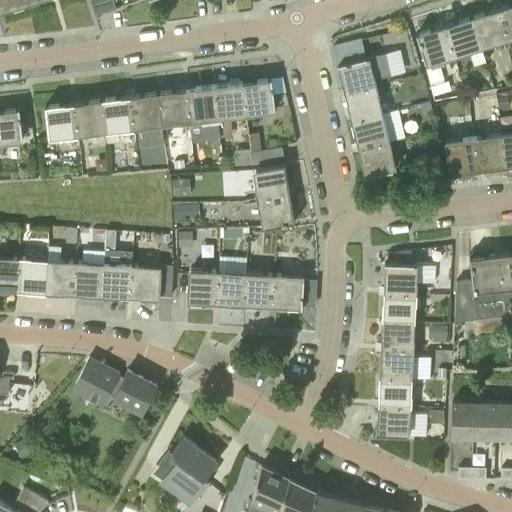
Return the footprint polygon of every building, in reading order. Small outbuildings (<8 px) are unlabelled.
[(0,0),(0,11),(26,3),(25,0),(0,0)] [(113,0),(89,0),(94,14),(116,7),(113,0)] [(508,38),(511,36),(511,3),(498,8),(508,38)] [(481,47),(508,38),(498,8),(471,17),(481,47)] [(454,55),(481,47),(471,17),(444,25),(454,55)] [(425,64),(454,55),(444,25),(417,33),(417,32),(416,32),(425,64)] [(381,32),(360,35),(362,52),(383,50),(381,32)] [(345,92),(376,85),(369,57),(366,58),(366,57),(337,64),(337,65),(339,65),(345,92)] [(242,82),(246,113),(274,110),(274,107),(275,107),(271,78),(270,78),(270,79),(242,82)] [(218,117),(246,113),(242,82),(214,86),(218,117)] [(352,121),(382,113),(376,85),(345,92),(352,121)] [(190,120),(218,117),(214,86),(186,89),(190,120)] [(162,123),(190,120),(186,89),(158,92),(162,123)] [(134,127),(162,123),(158,92),(130,96),(134,127)] [(508,105),(507,92),(496,94),(498,107),(508,105)] [(495,106),(493,95),(485,96),(487,107),(495,106)] [(106,130),(134,127),(130,96),(102,99),(106,130)] [(78,134),(106,130),(102,99),(74,102),(78,134)] [(49,137),(78,134),(74,102),(46,106),(46,105),(45,105),(49,137)] [(22,137),(19,108),(18,108),(18,109),(0,111),(0,143),(22,141),(22,137)] [(358,148),(389,140),(382,113),(352,121),(358,148)] [(506,165),(511,163),(511,130),(502,132),(506,165)] [(478,168),(506,165),(502,132),(474,136),(478,168)] [(450,172),(478,168),(474,136),(444,139),(449,173),(450,173),(450,172)] [(389,140),(358,148),(365,175),(364,175),(364,176),(393,169),(392,168),(395,168),(389,140)] [(250,151),(251,163),(284,157),(281,146),(250,151)] [(235,164),(251,163),(250,151),(250,148),(250,147),(232,149),(235,164)] [(184,166),(183,158),(174,159),(175,168),(184,166)] [(257,197),(288,192),(284,164),(285,164),(285,163),(252,168),(257,197)] [(189,194),(189,177),(173,177),(173,194),(189,194)] [(257,197),(262,227),(295,221),(294,220),(293,220),(288,192),(257,197)] [(189,217),(189,202),(173,202),(173,217),(189,217)] [(192,246),(192,230),(178,230),(178,246),(192,246)] [(30,244),(29,255),(56,256),(57,245),(30,244)] [(79,248),(78,259),(129,259),(129,248),(79,248)] [(511,252),(498,254),(502,285),(505,313),(511,312),(511,252)] [(472,283),(472,286),(476,317),(505,313),(502,285),(498,254),(470,258),(470,256),(469,257),(472,283)] [(0,288),(17,290),(20,256),(0,255),(0,288)] [(17,290),(45,292),(48,258),(20,256),(17,290)] [(45,292),(73,293),(76,260),(48,258),(45,292)] [(73,293),(102,295),(104,262),(76,260),(73,293)] [(384,291),(415,293),(417,264),(414,264),(414,263),(384,261),(384,263),(385,263),(384,291)] [(102,295),(130,297),(132,263),(104,262),(102,295)] [(132,263),(130,297),(159,299),(161,265),(132,263)] [(188,299),(216,301),(218,270),(189,268),(187,300),(188,300),(188,299)] [(216,301),(244,303),(246,271),(218,270),(216,301)] [(244,303),(272,304),(274,273),(246,271),(244,303)] [(274,273),(272,304),(300,306),(300,307),(302,307),(304,278),(303,278),(303,275),(274,273)] [(472,286),(472,283),(456,285),(454,319),(476,317),(472,286)] [(383,319),(414,321),(415,293),(384,291),(383,319)] [(381,347),(413,350),(414,321),(383,319),(381,347)] [(446,342),(447,325),(429,323),(427,340),(446,342)] [(380,376),(411,377),(413,350),(381,347),(380,376)] [(89,356),(73,386),(103,402),(108,393),(113,395),(123,376),(118,373),(119,371),(89,356)] [(446,378),(447,368),(438,367),(437,377),(446,378)] [(124,417),(130,405),(142,411),(157,384),(127,369),(123,376),(113,395),(108,393),(103,402),(101,406),(124,417)] [(2,376),(0,375),(0,392),(8,393),(7,412),(34,413),(69,375),(2,372),(2,376)] [(379,404),(410,405),(411,377),(380,376),(379,404)] [(451,435),(472,436),(473,400),(452,399),(451,435)] [(472,436),(494,437),(495,401),(473,400),(472,436)] [(494,437),(511,437),(511,401),(495,401),(494,437)] [(410,405),(379,404),(377,432),(376,432),(376,433),(405,434),(409,434),(410,405)] [(442,422),(442,408),(430,408),(430,422),(442,422)] [(38,446),(31,433),(11,443),(18,456),(38,446)] [(187,503),(194,495),(208,480),(204,476),(216,460),(184,434),(167,456),(174,462),(159,481),(187,503)] [(280,511),(289,477),(261,463),(251,499),(247,511),(280,511)] [(458,476),(472,477),(472,466),(458,466),(458,476)] [(472,466),(472,477),(485,477),(486,466),(472,466)] [(501,478),(511,478),(511,467),(501,467),(501,478)] [(310,511),(315,490),(289,477),(280,511),(310,511)] [(0,511),(39,511),(40,511),(41,510),(49,503),(47,499),(24,486),(12,506),(0,499),(0,511)] [(333,511),(338,496),(315,490),(310,511),(333,511)] [(361,511),(364,503),(338,496),(333,511),(361,511)] [(385,511),(386,509),(364,503),(361,511),(385,511)]
